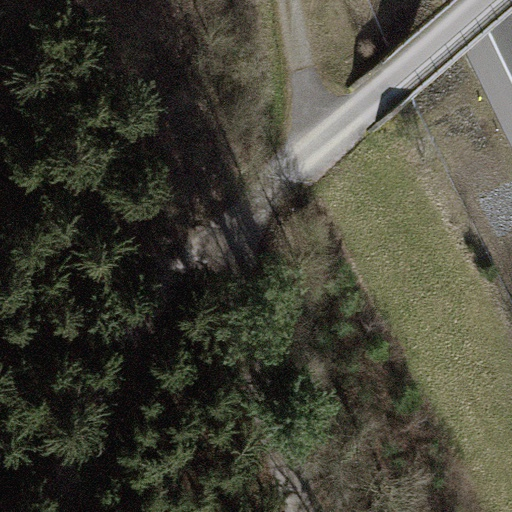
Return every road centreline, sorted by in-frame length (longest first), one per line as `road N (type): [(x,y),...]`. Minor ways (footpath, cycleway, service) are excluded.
road 1 (track): [(486,0),(288,174),(265,223),(216,277)]
road 2 (track): [(265,223),(316,511)]
road 3 (track): [(59,511),(73,469),(216,277)]
road 4 (track): [(319,144),(290,0)]
